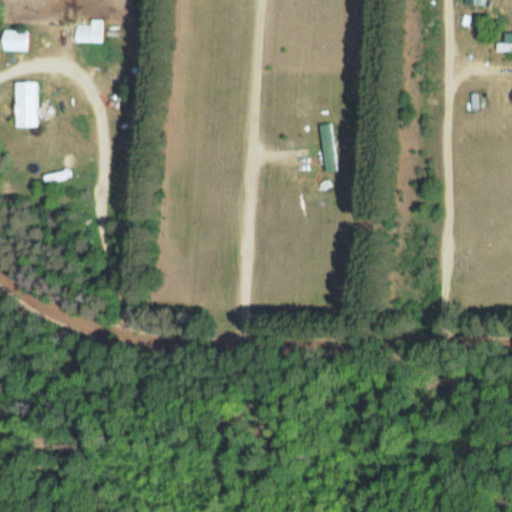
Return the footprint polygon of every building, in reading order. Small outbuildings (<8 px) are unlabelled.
[(89,24),(74,24),(74,42),(102,42),(102,20),(89,20),(89,24)] [(27,30),(1,30),(1,51),(27,51),(27,30)] [(511,42),(495,43),(495,51),(511,51),(511,42)] [(14,82),(14,127),(38,127),(37,82),(14,82)] [(338,171),(332,122),(318,124),(324,173),(338,171)]
